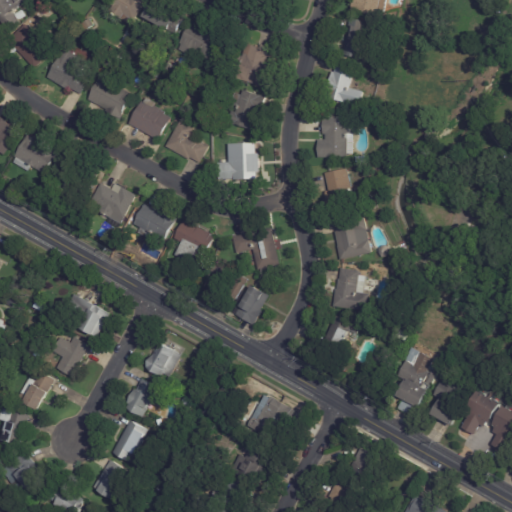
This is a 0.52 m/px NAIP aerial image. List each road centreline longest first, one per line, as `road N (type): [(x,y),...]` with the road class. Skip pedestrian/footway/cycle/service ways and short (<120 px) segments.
road 1 (tertiary): [(511,505),(0,217)]
road 2 (residential): [(317,0),(288,114),(302,289),(267,363)]
road 3 (residential): [(292,204),(209,206),(0,76)]
road 4 (residential): [(149,295),(68,436)]
road 5 (residential): [(346,408),(283,511)]
